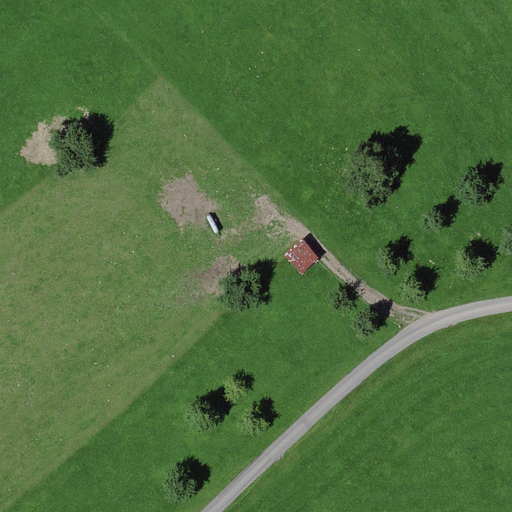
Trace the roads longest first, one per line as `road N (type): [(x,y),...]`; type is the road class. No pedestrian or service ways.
road 1 (track): [(511,306),(423,327),(213,511)]
road 2 (track): [(312,238),(375,305),(423,327)]
